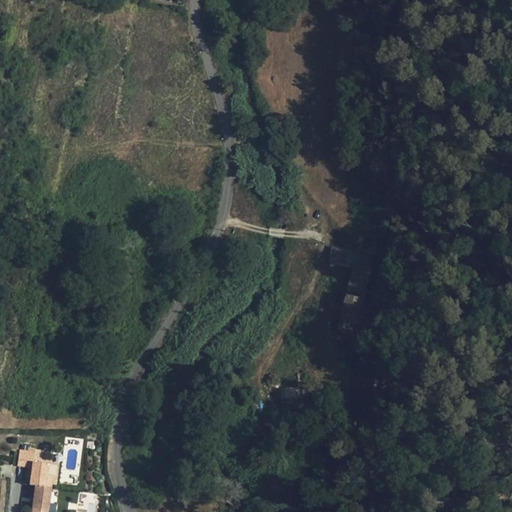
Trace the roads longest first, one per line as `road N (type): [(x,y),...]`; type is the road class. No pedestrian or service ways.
road 1 (residential): [(127,511),(115,466),(123,405),(212,258),(227,196),(223,102),(195,0)]
road 2 (track): [(222,221),(321,240),(317,272),(272,353),(259,401)]
